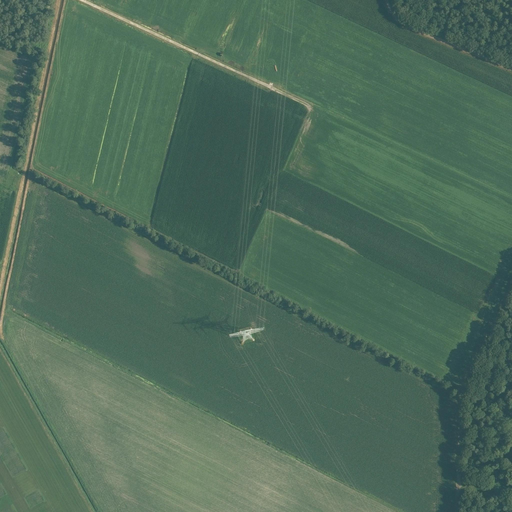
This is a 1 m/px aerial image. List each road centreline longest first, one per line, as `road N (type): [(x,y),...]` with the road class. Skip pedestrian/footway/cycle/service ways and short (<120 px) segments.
road 1 (track): [(269,86),(82,0)]
road 2 (track): [(511,292),(468,377),(460,482)]
road 3 (track): [(389,0),(404,24),(511,69)]
